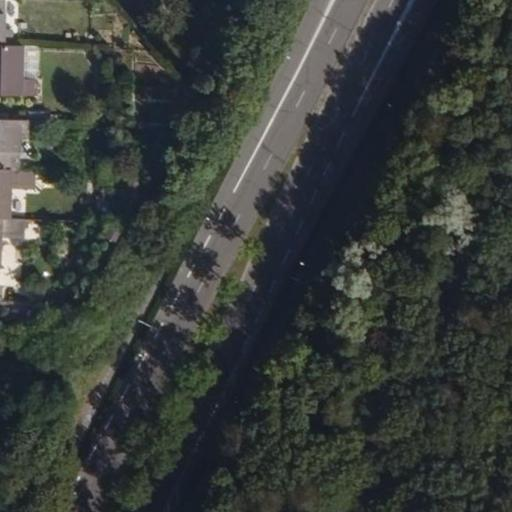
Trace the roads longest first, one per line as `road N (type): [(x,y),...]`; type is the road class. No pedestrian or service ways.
road 1 (primary): [(144,511),(375,38)]
road 2 (primary): [(300,90),(85,511)]
